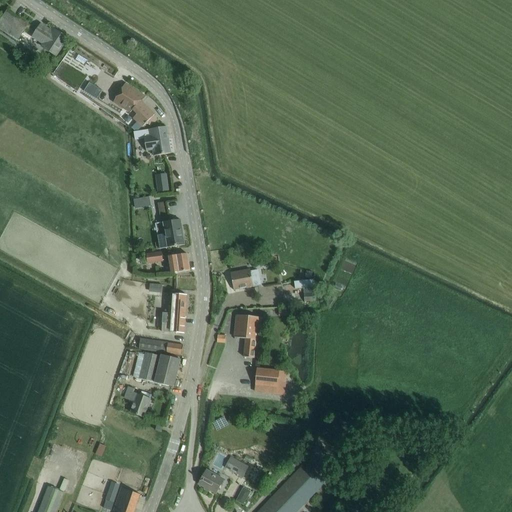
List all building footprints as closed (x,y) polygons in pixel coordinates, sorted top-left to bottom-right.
[(0,30),(16,41),(28,24),(7,10),(0,20),(0,30)] [(54,34),(41,25),(35,33),(33,36),(46,44),(44,47),(56,55),(67,38),(56,31),(54,34)] [(106,61),(113,64),(116,58),(109,55),(106,61)] [(106,97),(110,90),(63,62),(58,71),(95,93),(96,91),(106,97)] [(158,118),(141,102),(146,96),(125,84),(114,102),(130,112),(134,109),(138,113),(134,118),(139,122),(143,118),(150,125),(152,124),(154,128),(163,122),(160,117),(158,118)] [(170,153),(166,127),(149,129),(150,135),(143,136),(146,151),(153,150),(154,156),(170,153)] [(166,174),(156,175),(158,193),(168,192),(166,174)] [(166,201),(158,203),(161,222),(169,221),(166,201)] [(170,221),(155,224),(159,242),(155,242),(156,250),(160,249),(174,246),(184,245),(181,226),(180,219),(170,221)] [(148,263),(163,261),(161,251),(146,253),(148,263)] [(170,273),(181,272),(190,271),(187,253),(168,256),(170,273)] [(240,271),(231,273),(234,290),(253,287),(251,272),(250,270),(240,271)] [(314,279),(294,282),(295,289),(304,288),(315,286),(314,279)] [(315,286),(304,288),(304,301),(316,300),(315,286)] [(184,333),(186,295),(173,294),(172,307),(168,307),(168,313),(171,313),(170,324),(162,323),(162,332),(184,333)] [(300,296),(285,297),(285,306),(301,305),(300,296)] [(259,340),(261,317),(236,315),(234,337),(246,339),(244,357),(254,358),(256,340),(259,340)] [(224,332),(232,333),(233,325),(225,324),(224,332)] [(182,355),(183,345),(141,339),(139,350),(166,354),(166,353),(182,355)] [(160,356),(145,352),(139,378),(174,387),(181,359),(161,355),(160,356)] [(284,382),(284,378),(282,378),(282,373),(279,373),(279,370),(257,368),(255,391),(271,393),(272,386),(278,386),(278,385),(282,386),(282,382),(284,382)] [(144,417),(151,399),(134,393),(135,389),(128,386),(124,398),(135,402),(131,412),(144,417)] [(309,442),(297,431),(279,450),(290,460),(309,442)] [(216,457),(227,462),(233,448),(222,443),(216,457)] [(231,457),(249,466),(254,455),(237,446),(231,457)] [(242,477),(248,466),(231,457),(225,467),(242,477)] [(258,511),(295,511),(324,482),(305,463),(258,511)] [(224,480),(215,475),(206,470),(201,479),(200,479),(199,480),(200,481),(199,484),(216,494),(224,480)] [(55,511),(63,493),(48,487),(38,511),(55,511)] [(133,511),(140,494),(121,488),(113,511),(117,511),(133,511)] [(111,510),(113,503),(106,501),(104,508),(111,510)]
